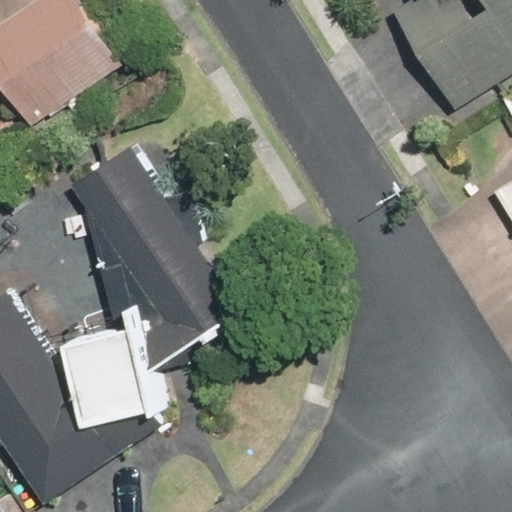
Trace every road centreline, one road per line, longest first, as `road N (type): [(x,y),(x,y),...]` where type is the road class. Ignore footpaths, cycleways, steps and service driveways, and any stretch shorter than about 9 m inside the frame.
road 1 (residential): [(245,0),(511,445)]
road 2 (residential): [(370,511),(511,445)]
